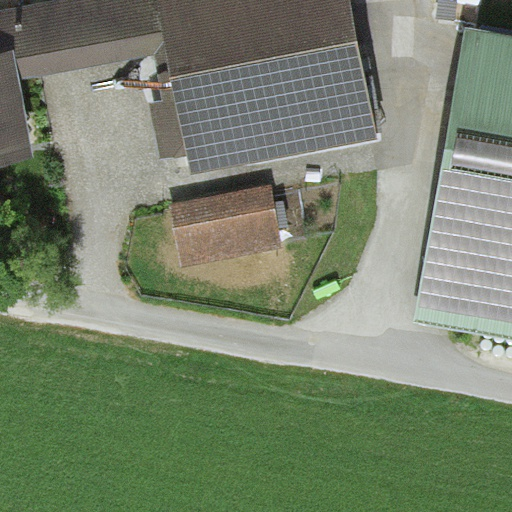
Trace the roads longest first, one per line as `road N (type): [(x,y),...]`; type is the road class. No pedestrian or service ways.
road 1 (track): [(0,294),(511,388)]
road 2 (unknown): [(372,361),(397,225),(411,0)]
